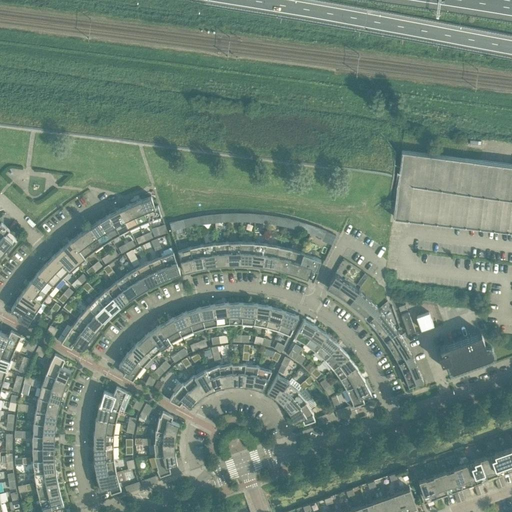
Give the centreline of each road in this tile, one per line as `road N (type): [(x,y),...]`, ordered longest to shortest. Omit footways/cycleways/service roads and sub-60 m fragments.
road 1 (residential): [(396,417),(370,356),(307,301),(233,284),(187,293),(128,327),(89,384),(78,448),(90,511)]
road 2 (motorway): [(247,0),(511,46)]
road 3 (residential): [(292,453),(266,409),(246,398),(219,400),(190,431),(201,485)]
road 4 (residential): [(396,417),(511,376)]
